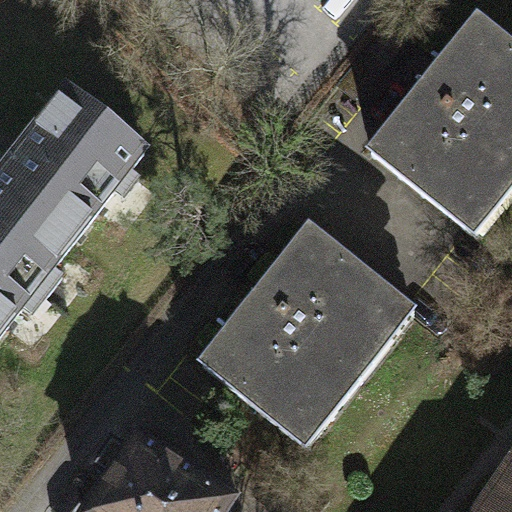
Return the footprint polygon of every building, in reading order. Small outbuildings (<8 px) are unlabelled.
[(372,154),(464,229),(504,179),(511,185),(511,52),(477,24),(372,154)] [(70,93),(0,177),(0,264),(37,294),(140,156),(70,93)] [(312,234),(203,367),(294,440),(335,390),(348,400),(373,368),(361,359),(403,308),(312,234)] [(0,340),(37,294),(0,264),(0,340)] [(223,511),(230,503),(135,441),(89,511),(223,511)] [(511,511),(511,479),(489,511),(511,511)]
